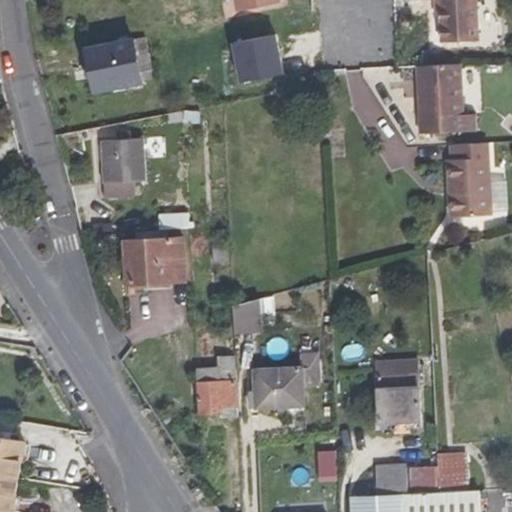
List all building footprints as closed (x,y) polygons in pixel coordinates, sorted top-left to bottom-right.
[(260,0),(264,15),(271,13),(283,11),(313,4),(312,0),(260,0)] [(435,0),(436,1),(440,1),(441,16),(442,43),(480,41),(478,0),(435,0)] [(283,11),(271,13),(273,36),(285,35),(283,11)] [(284,36),(237,40),(241,83),(288,78),(284,36)] [(146,38),(135,40),(143,83),(155,81),(146,38)] [(135,40),(88,49),(96,92),(143,83),(135,40)] [(465,115),(463,64),(418,66),(421,134),(478,132),(477,115),(465,115)] [(511,114),(501,117),(505,136),(511,134),(511,114)] [(145,139),(102,141),(105,199),(136,197),(136,182),(147,182),(145,139)] [(449,160),(452,218),(494,216),(490,142),(452,144),(452,160),(449,160)] [(498,185),(497,210),(507,210),(508,185),(498,185)] [(183,195),(153,196),(154,212),(184,210),(183,195)] [(184,238),(127,242),(128,284),(186,281),(184,238)] [(230,262),(229,246),(214,247),(214,263),(230,262)] [(270,300),(234,304),(238,336),(274,332),(270,300)] [(302,368),(255,370),(257,408),(306,406),(304,384),(323,384),(321,354),(301,355),(302,368)] [(225,407),(238,406),(236,356),(218,357),(219,367),(197,369),(200,414),(221,412),(225,412),(225,407)] [(419,361),(378,363),(380,421),(422,419),(419,361)] [(239,417),(238,406),(225,407),(225,412),(221,412),(222,418),(239,417)] [(0,437),(0,474),(19,478),(25,442),(0,437)] [(323,483),(339,483),(338,454),(322,455),(323,483)] [(440,496),(468,494),(466,454),(438,456),(439,468),(440,496)] [(397,498),(440,496),(439,468),(396,470),(397,498)] [(12,511),(19,478),(0,474),(0,511),(4,511),(12,511)] [(397,498),(353,500),(353,511),(481,511),(481,494),(468,494),(440,496),(397,498)]
